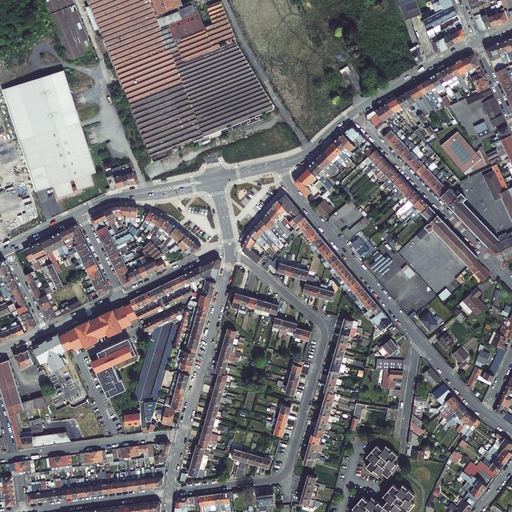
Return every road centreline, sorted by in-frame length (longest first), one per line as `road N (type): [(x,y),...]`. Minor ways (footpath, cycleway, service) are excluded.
road 1 (residential): [(288,466),(324,334),(316,319),(232,255)]
road 2 (residential): [(417,337),(281,167)]
road 3 (residential): [(351,114),(493,262)]
road 4 (residential): [(228,267),(181,436)]
road 5 (residential): [(14,456),(181,436)]
road 6 (residential): [(23,511),(169,492)]
road 7 (secondary): [(351,114),(476,42)]
road 8 (residential): [(169,492),(273,479),(288,466)]
